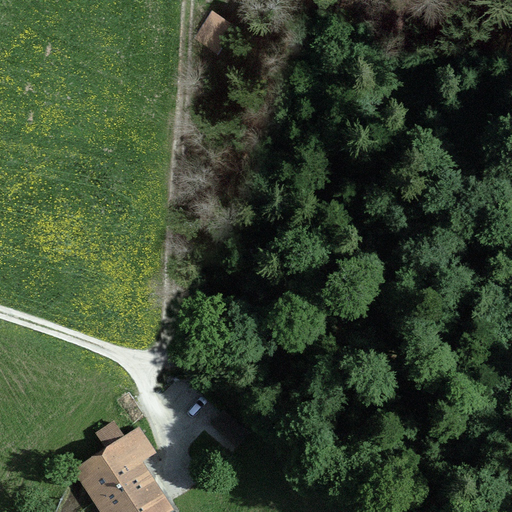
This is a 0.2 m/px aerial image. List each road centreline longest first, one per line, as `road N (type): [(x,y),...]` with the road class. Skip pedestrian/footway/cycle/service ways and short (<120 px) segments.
road 1 (track): [(0,310),(129,358),(167,338),(215,338),(261,308),(300,268),(315,197),(374,112),(406,0)]
road 2 (track): [(215,338),(450,511)]
road 3 (track): [(300,268),(511,196)]
road 4 (track): [(374,112),(511,18)]
